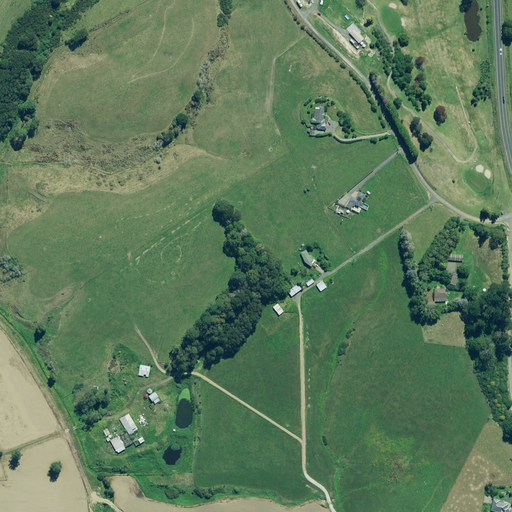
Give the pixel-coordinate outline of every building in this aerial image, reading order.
[(364,39),(354,28),(349,33),(359,44),(364,39)] [(325,130),(325,112),(324,112),(324,108),(319,108),(314,108),(314,119),(311,118),(311,123),(318,123),(318,125),(317,125),(316,129),(325,130)] [(353,204),(359,207),(365,195),(359,192),(355,199),(351,197),(346,207),(351,209),(352,207),(353,204)] [(310,258),(306,250),(301,253),(305,262),(311,267),(313,264),(315,261),(310,258)] [(458,275),(453,274),(450,284),(455,286),(458,275)] [(326,288),(322,281),(316,285),(320,292),(326,288)] [(301,289),(298,284),(288,292),(291,297),(301,289)] [(434,302),(445,301),(445,304),(449,304),(449,301),(448,292),(445,292),(445,289),(434,289),(435,297),(434,297),(434,302)] [(283,312),(277,304),(273,307),(279,315),(283,312)] [(153,367),(140,365),(138,375),(143,376),(144,374),(146,375),(146,377),(148,377),(149,374),(152,374),(153,367)] [(160,400),(155,393),(149,397),(152,402),(153,401),(155,404),(160,400)] [(119,419),(127,432),(129,436),(130,435),(134,433),(133,432),(138,429),(129,414),(119,419)] [(110,441),(116,452),(117,451),(118,453),(125,449),(118,436),(110,441)] [(507,511),(508,508),(507,508),(507,504),(499,503),(499,501),(493,499),(491,511),(495,511),(507,511)]
